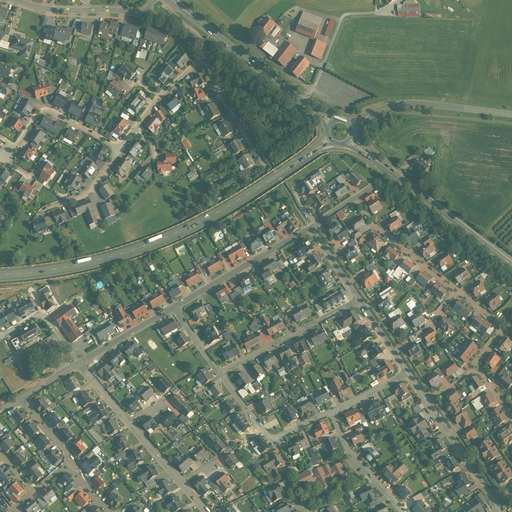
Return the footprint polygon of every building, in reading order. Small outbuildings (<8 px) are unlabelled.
[(403,6),(403,12),(398,12),(398,16),(406,16),(406,17),(419,18),(419,5),(414,5),(403,6)] [(322,19),(303,12),(295,32),(314,39),(322,19)] [(267,18),(258,29),(259,30),(262,33),(263,33),(266,36),(269,33),(275,25),(267,18)] [(323,34),(331,37),(337,21),(329,18),(323,34)] [(87,25),(84,24),(83,24),(81,30),(81,32),(91,36),(94,27),(87,25)] [(110,27),(103,24),(102,27),(101,27),(99,34),(103,35),(102,37),(107,39),(109,34),(111,27),(110,27)] [(119,27),(111,25),(110,27),(111,27),(109,34),(116,36),(117,33),(118,33),(118,32),(119,27)] [(131,28),(126,26),(123,37),(129,39),(133,28),(131,27),(131,28)] [(49,28),(48,28),(47,30),(45,39),(52,41),(52,40),(55,30),(49,28)] [(66,31),(56,28),(55,30),(52,40),(62,43),(64,39),(66,31)] [(72,30),(67,28),(66,31),(64,39),(69,41),(72,30)] [(134,28),(133,28),(129,39),(135,41),(136,38),(138,31),(139,30),(134,29),(134,28)] [(153,31),(148,29),(145,39),(150,41),(153,31)] [(280,39),(276,44),(276,43),(277,41),(272,37),(273,36),(269,33),(266,36),(265,37),(264,37),(263,40),(263,41),(264,42),(265,42),(267,44),(262,50),(271,57),(270,58),(272,60),(273,60),(274,59),(277,61),(277,62),(280,64),(281,64),(283,66),(284,67),(296,52),(285,43),(280,39)] [(166,35),(162,34),(159,44),(163,45),(164,44),(165,40),(166,41),(167,40),(168,36),(166,35)] [(32,43),(14,37),(11,47),(22,51),(21,56),(27,59),(32,43)] [(317,41),(311,56),(320,60),(326,45),(317,41)] [(174,62),(178,66),(181,69),(189,60),(182,53),(174,62)] [(48,62),(40,60),(41,56),(36,55),(34,64),(47,67),(48,62)] [(300,57),(289,71),(298,78),(309,64),(300,57)] [(75,66),(76,64),(71,63),(72,59),(69,58),(68,63),(71,64),(70,65),(75,66)] [(174,62),(171,60),(168,64),(173,68),(175,70),(178,66),(174,62)] [(168,64),(167,63),(164,65),(166,67),(171,71),(173,68),(168,64)] [(74,77),(80,78),(83,65),(78,64),(74,77)] [(0,65),(0,73),(0,74),(1,75),(8,78),(11,69),(0,65)] [(122,72),(121,73),(126,77),(130,80),(136,73),(127,66),(122,72)] [(164,69),(163,68),(158,73),(160,74),(156,78),(162,83),(165,79),(166,80),(173,73),(171,71),(166,67),(164,69)] [(120,70),(116,75),(120,79),(123,81),(126,77),(121,73),(122,72),(120,70)] [(203,75),(193,79),(195,84),(198,83),(200,87),(207,84),(203,75)] [(7,87),(0,83),(0,93),(5,96),(9,88),(7,87)] [(122,89),(115,83),(108,90),(116,96),(122,89)] [(48,85),(41,87),(43,96),(47,95),(51,94),(48,85)] [(41,87),(33,89),(36,98),(39,97),(40,98),(43,96),(41,87)] [(30,99),(32,95),(20,88),(18,92),(30,99)] [(198,90),(192,93),(192,94),(192,96),(193,99),(195,100),(195,101),(201,99),(202,99),(201,98),(205,97),(204,96),(203,92),(199,93),(198,90)] [(146,96),(141,91),(138,95),(143,100),(146,96)] [(138,95),(128,107),(136,114),(143,106),(142,106),(146,102),(143,100),(138,95)] [(63,99),(58,96),(53,104),(62,109),(67,100),(63,98),(63,99)] [(170,98),(167,101),(165,103),(171,111),(179,104),(173,96),(170,99),(170,98)] [(27,102),(23,100),(20,105),(31,112),(34,106),(27,102)] [(197,106),(201,113),(204,111),(204,110),(209,107),(206,101),(202,103),(197,106)] [(74,115),(79,105),(74,102),(73,104),(69,111),(68,113),(71,114),(72,114),(74,115)] [(96,107),(90,104),(85,112),(90,114),(90,113),(92,114),(96,107)] [(31,112),(20,105),(16,111),(21,114),(27,117),(31,112)] [(79,105),(74,115),(75,115),(75,117),(78,118),(80,116),(83,110),(84,108),(79,105)] [(209,107),(204,110),(204,111),(210,121),(220,115),(219,115),(217,110),(214,105),(209,107)] [(161,112),(156,115),(161,122),(165,119),(161,112)] [(92,114),(90,113),(90,114),(89,116),(88,118),(87,118),(85,122),(94,126),(96,123),(97,122),(100,118),(92,114)] [(18,117),(15,115),(13,119),(14,119),(20,124),(23,120),(18,117)] [(46,117),(45,117),(40,126),(46,129),(50,122),(51,120),(46,117)] [(126,127),(128,125),(120,118),(115,124),(124,131),(127,127),(126,127)] [(153,118),(149,124),(148,124),(145,127),(153,133),(155,130),(156,131),(159,128),(158,126),(160,124),(153,118)] [(20,124),(14,119),(9,126),(17,132),(22,125),(20,124)] [(223,121),(215,125),(218,130),(219,129),(225,125),(223,121)] [(56,125),(52,132),(58,136),(63,126),(57,123),(56,125)] [(124,131),(115,124),(111,130),(113,132),(119,136),(119,137),(121,134),(124,131)] [(225,125),(219,129),(224,138),(233,133),(228,124),(225,125)] [(67,133),(64,138),(65,138),(73,142),(77,135),(71,131),(72,131),(69,129),(67,133)] [(36,131),(30,140),(33,142),(37,145),(38,145),(43,136),(36,131)] [(238,141),(230,146),(236,155),(244,151),(238,141)] [(37,145),(33,142),(30,145),(37,150),(38,150),(40,147),(38,145),(37,145)] [(134,142),(127,152),(130,154),(133,157),(134,157),(141,148),(134,142)] [(37,150),(30,145),(27,151),(32,155),(33,156),(37,150)] [(99,147),(98,149),(96,148),(94,152),(96,153),(94,156),(93,156),(98,159),(102,161),(107,152),(99,147)] [(27,151),(24,149),(19,156),(27,162),(28,161),(29,161),(30,160),(30,159),(32,155),(27,151)] [(94,156),(91,154),(88,159),(92,161),(95,163),(98,159),(93,156),(94,156)] [(175,155),(166,155),(167,162),(171,162),(171,164),(176,164),(175,155)] [(248,155),(238,161),(241,166),(244,164),(247,169),(246,170),(254,165),(248,155)] [(133,160),(128,157),(125,161),(131,165),(132,167),(136,162),(133,160)] [(123,159),(114,171),(123,177),(131,165),(125,161),(123,159)] [(190,159),(185,162),(189,168),(193,166),(190,159)] [(422,160),(421,162),(420,161),(417,165),(415,163),(413,166),(423,174),(428,168),(428,167),(430,165),(425,162),(422,160)] [(91,164),(87,162),(86,163),(84,167),(93,174),(95,172),(94,171),(96,168),(91,164)] [(163,163),(161,163),(158,163),(158,166),(157,167),(158,170),(158,171),(158,172),(159,172),(159,173),(160,174),(163,174),(164,173),(164,171),(168,171),(168,172),(170,171),(171,171),(171,164),(171,162),(167,162),(167,163),(166,163),(165,162),(164,162),(163,163)] [(43,163),(41,166),(38,170),(41,172),(41,173),(49,172),(52,169),(43,163)] [(84,167),(81,165),(80,166),(81,166),(78,170),(77,169),(76,171),(82,175),(89,179),(90,177),(91,176),(93,174),(84,167)] [(140,173),(139,175),(141,176),(147,180),(152,173),(145,168),(140,173)] [(1,169),(0,171),(0,179),(2,181),(4,182),(9,175),(1,169)] [(138,171),(133,178),(137,182),(141,176),(139,175),(140,173),(138,171)] [(195,171),(187,176),(190,181),(198,177),(195,171)] [(49,172),(41,173),(42,175),(39,178),(45,181),(46,182),(49,178),(49,179),(53,174),(49,172)] [(363,181),(355,173),(349,180),(356,188),(363,181)] [(72,176),(66,185),(75,190),(77,187),(79,184),(78,184),(80,181),(72,176)] [(37,182),(36,181),(31,187),(34,189),(34,190),(38,192),(43,186),(42,186),(37,182)] [(314,191),(308,182),(301,187),(299,189),(302,194),(305,192),(308,196),(314,191)] [(31,187),(25,183),(19,191),(19,192),(24,195),(23,196),(24,196),(28,199),(34,190),(34,189),(31,187)] [(106,185),(99,191),(105,200),(113,195),(106,185)] [(343,185),(333,191),(338,199),(342,196),(348,192),(343,185)] [(319,196),(312,201),(314,204),(313,205),(313,206),(314,208),(315,208),(316,207),(318,210),(328,203),(324,197),(322,199),(319,196)] [(374,197),(369,200),(371,202),(367,205),(373,213),(381,208),(374,197)] [(89,201),(73,206),(74,207),(77,216),(85,213),(92,210),(89,201)] [(110,204),(101,208),(106,222),(116,218),(110,204)] [(77,216),(74,207),(69,209),(72,219),(78,216),(77,216)] [(92,210),(85,213),(87,220),(94,217),(92,210)] [(62,211),(52,215),(54,219),(55,219),(57,223),(58,225),(66,222),(65,218),(63,213),(62,211)] [(336,214),(341,221),(346,218),(341,211),(336,214)] [(397,211),(389,216),(392,220),(396,217),(396,218),(400,215),(397,211)] [(299,228),(290,216),(283,221),(286,226),(291,233),(299,228)] [(49,217),(44,219),(43,220),(44,223),(45,222),(46,226),(46,227),(54,224),(49,217)] [(94,217),(87,220),(90,226),(97,223),(94,217)] [(392,220),(386,224),(391,232),(401,225),(396,218),(396,217),(392,220)] [(286,226),(283,221),(281,223),(278,218),(276,220),(278,224),(279,223),(283,229),(286,226)] [(360,218),(357,220),(355,220),(353,221),(353,223),(354,224),(351,225),(356,232),(358,231),(366,226),(360,218)] [(43,220),(38,222),(38,223),(37,223),(36,222),(32,223),(34,226),(33,227),(34,230),(35,230),(36,234),(47,230),(46,227),(46,226),(45,222),(44,223),(43,220)] [(279,223),(278,224),(276,220),(272,223),(276,227),(279,231),(283,229),(279,223)] [(274,230),(269,222),(264,225),(267,230),(268,229),(271,233),(274,230)] [(414,222),(406,227),(409,231),(410,232),(413,230),(417,227),(414,222)] [(335,224),(327,229),(332,237),(335,235),(340,241),(345,238),(341,233),(335,224)] [(267,230),(260,234),(266,242),(274,238),(271,233),(268,229),(267,230)] [(409,231),(407,231),(407,233),(406,233),(407,235),(404,237),(406,239),(405,240),(409,245),(415,241),(414,240),(417,238),(413,230),(410,232),(409,231)] [(358,231),(356,232),(351,235),(354,241),(361,236),(358,231)] [(261,240),(256,233),(252,235),(254,238),(256,238),(258,242),(261,240)] [(384,243),(373,235),(367,244),(373,248),(374,247),(378,250),(384,243)] [(428,237),(421,242),(424,246),(428,244),(429,245),(432,243),(428,237)] [(254,238),(251,240),(249,239),(247,241),(247,242),(247,243),(252,251),(256,249),(259,247),(261,246),(258,242),(256,238),(254,238)] [(247,248),(242,240),(237,243),(239,246),(242,251),(247,248)] [(307,240),(299,245),(300,246),(298,247),(300,251),(296,253),(300,258),(313,250),(309,244),(309,243),(307,240)] [(354,241),(348,245),(351,249),(353,248),(358,245),(354,241)] [(424,246),(419,250),(425,258),(429,255),(429,253),(433,251),(429,245),(428,244),(424,246)] [(239,246),(233,250),(239,260),(242,257),(245,256),(242,251),(239,246)] [(351,249),(343,254),(349,262),(358,256),(353,248),(351,249)] [(399,255),(390,248),(384,256),(389,260),(389,258),(392,261),(394,262),(399,255)] [(227,253),(225,250),(220,253),(225,261),(229,258),(226,253),(227,253)] [(227,253),(226,253),(229,258),(232,263),(235,261),(235,262),(239,260),(233,250),(227,253)] [(287,262),(282,254),(278,257),(281,260),(285,267),(287,266),(285,263),(287,262)] [(442,257),(437,260),(441,267),(444,265),(445,266),(446,266),(449,264),(449,263),(451,261),(446,254),(442,257)] [(317,256),(310,261),(313,264),(316,269),(315,269),(323,264),(317,256)] [(217,259),(211,262),(217,272),(218,272),(218,271),(222,268),(217,259)] [(272,260),(262,267),(264,271),(266,275),(270,273),(277,268),(275,264),(272,260)] [(281,260),(275,264),(278,263),(281,269),(285,267),(281,260)] [(414,267),(406,261),(402,266),(400,268),(408,274),(412,270),(414,267)] [(217,272),(211,262),(206,266),(211,275),(215,272),(216,273),(217,272)] [(392,262),(387,269),(391,272),(396,265),(392,262)] [(313,264),(307,268),(310,273),(315,269),(316,269),(313,264)] [(372,264),(366,268),(369,274),(371,272),(378,269),(372,264)] [(407,276),(408,274),(400,268),(402,266),(400,265),(392,276),(397,280),(402,273),(407,277),(407,276)] [(461,270),(453,276),(459,284),(468,277),(462,268),(460,269),(461,270)] [(412,270),(408,274),(407,276),(411,279),(414,275),(416,273),(412,270)] [(266,275),(264,271),(260,273),(265,281),(272,277),(270,273),(266,275)] [(196,272),(190,275),(196,285),(197,284),(196,283),(201,281),(196,272)] [(368,275),(367,275),(365,276),(364,277),(361,279),(361,281),(363,284),(364,284),(367,288),(370,286),(371,286),(374,284),(374,283),(377,281),(371,272),(369,274),(368,275)] [(335,283),(328,273),(319,279),(321,282),(322,281),(326,287),(325,288),(325,289),(332,285),(335,283)] [(418,278),(416,280),(425,287),(431,280),(422,273),(418,278)] [(248,274),(238,280),(242,288),(246,286),(248,287),(250,285),(250,284),(253,282),(248,274)] [(190,275),(184,278),(189,287),(194,285),(194,286),(196,285),(190,275)] [(411,279),(408,282),(412,286),(416,280),(418,278),(414,275),(411,279)] [(481,275),(474,279),(477,283),(479,282),(480,283),(484,280),(481,275)] [(177,278),(173,281),(175,285),(175,284),(178,288),(182,286),(177,278)] [(268,282),(264,284),(269,292),(272,289),(268,282)] [(477,283),(476,284),(475,284),(472,286),(472,287),(470,288),(475,296),(476,295),(477,295),(480,293),(480,292),(484,289),(480,283),(479,282),(477,283)] [(175,285),(170,288),(170,289),(167,290),(172,299),(181,294),(178,288),(175,284),(175,285)] [(446,291),(437,284),(435,287),(431,292),(438,297),(439,297),(441,299),(445,295),(444,294),(446,291)] [(224,286),(214,292),(219,300),(222,304),(226,302),(224,297),(228,294),(224,286)] [(39,292),(42,297),(47,294),(47,295),(50,293),(47,287),(39,292)] [(240,287),(234,290),(235,293),(239,298),(245,294),(240,287)] [(388,290),(381,294),(384,298),(385,297),(386,298),(388,296),(391,295),(388,290)] [(339,291),(336,293),(333,295),(338,303),(344,300),(343,297),(339,291)] [(159,293),(154,296),(159,306),(161,305),(160,305),(165,302),(162,297),(159,293)] [(235,293),(230,296),(234,303),(240,300),(239,298),(235,293)] [(47,294),(42,297),(39,299),(41,302),(40,302),(43,308),(44,307),(47,311),(54,307),(52,303),(50,298),(49,298),(47,295),(47,294)] [(338,303),(333,295),(327,298),(332,307),(338,303)] [(493,296),(491,298),(490,298),(486,301),(489,305),(490,305),(492,308),(500,302),(495,295),(493,296)] [(154,296),(148,300),(150,304),(153,309),(158,306),(158,307),(159,306),(154,296)] [(384,298),(376,303),(381,311),(385,309),(385,308),(387,307),(388,307),(390,305),(388,302),(386,298),(385,297),(384,298)] [(327,298),(321,302),(325,308),(326,310),(332,307),(327,298)] [(21,302),(21,303),(27,314),(34,310),(28,300),(22,304),(21,302)] [(464,305),(459,301),(457,305),(453,309),(454,309),(457,311),(457,312),(460,314),(466,306),(465,305),(464,305)] [(318,312),(325,308),(321,302),(315,306),(318,312)] [(21,317),(27,314),(21,303),(18,304),(17,303),(14,305),(21,317)] [(141,303),(136,306),(142,316),(148,313),(145,308),(142,303),(141,303)] [(201,304),(191,310),(195,318),(194,318),(196,322),(202,319),(200,315),(206,312),(203,308),(201,304)] [(422,304),(415,308),(419,313),(421,316),(427,312),(422,304)] [(305,305),(298,309),(304,319),(311,315),(307,308),(306,305),(305,305)] [(69,306),(53,318),(60,327),(70,320),(76,315),(69,306)] [(131,309),(130,309),(133,315),(136,320),(142,316),(136,306),(131,309)] [(466,306),(460,314),(463,317),(463,316),(466,319),(467,319),(470,315),(472,311),(467,307),(468,307),(466,306)] [(399,308),(392,313),(395,318),(400,316),(403,314),(399,308)] [(122,311),(121,309),(116,312),(120,319),(117,320),(121,328),(129,324),(126,319),(125,316),(122,311)] [(126,309),(122,311),(125,316),(126,319),(130,316),(126,309)] [(292,312),(291,312),(293,316),(297,322),(304,319),(298,309),(292,312)] [(9,310),(4,313),(10,322),(15,319),(11,313),(9,310)] [(284,318),(279,310),(276,312),(280,320),(284,318)] [(354,312),(347,316),(347,317),(340,322),(344,328),(344,329),(348,326),(350,325),(350,323),(351,323),(353,325),(360,320),(354,312)] [(4,313),(0,315),(0,316),(5,325),(10,322),(4,313)] [(419,313),(410,319),(415,327),(419,325),(420,325),(421,324),(422,323),(424,321),(421,316),(419,313)] [(470,315),(467,319),(466,319),(464,321),(467,323),(471,319),(472,317),(470,315)] [(395,318),(392,320),(392,321),(389,323),(394,330),(399,327),(400,327),(403,326),(403,325),(404,324),(400,317),(400,316),(395,318)] [(457,322),(451,317),(448,321),(453,325),(452,325),(454,326),(457,322)] [(474,322),(471,326),(477,331),(485,321),(483,320),(482,320),(478,317),(474,322)] [(279,321),(276,323),(275,323),(270,325),(266,318),(265,318),(263,319),(263,320),(261,321),(262,324),(265,328),(267,331),(270,336),(283,329),(279,321)] [(444,318),(438,325),(445,330),(448,330),(452,325),(453,325),(448,321),(444,318)] [(171,319),(165,323),(171,332),(176,329),(177,328),(175,325),(174,322),(173,323),(171,319)] [(467,323),(466,326),(469,329),(471,326),(474,322),(471,319),(467,323)] [(70,320),(60,327),(72,343),(82,336),(70,320)] [(113,321),(108,323),(112,330),(117,327),(113,321)] [(485,321),(477,331),(483,335),(484,336),(486,333),(491,327),(486,323),(485,321)] [(257,322),(249,327),(253,332),(257,333),(262,330),(259,325),(257,322)] [(108,323),(102,327),(101,327),(104,332),(107,337),(114,333),(112,330),(108,323)] [(171,332),(165,323),(159,326),(161,330),(162,332),(162,333),(163,332),(165,335),(171,332)] [(20,338),(24,344),(27,342),(41,334),(38,330),(37,330),(34,325),(27,329),(27,328),(26,328),(27,330),(24,331),(24,330),(23,330),(24,331),(21,333),(23,336),(20,338)] [(344,328),(340,331),(337,330),(333,333),(336,338),(351,330),(348,326),(344,329),(344,328)] [(101,327),(95,331),(98,337),(100,341),(107,337),(104,332),(101,327)] [(364,327),(356,332),(359,337),(363,343),(371,337),(367,331),(364,327)] [(212,328),(203,334),(209,345),(219,339),(212,328)] [(351,330),(336,338),(338,337),(340,341),(347,337),(347,336),(356,331),(354,328),(351,330)] [(320,330),(318,332),(313,334),(310,336),(311,338),(314,344),(317,343),(317,344),(325,340),(320,330)] [(431,330),(422,336),(428,343),(431,341),(432,341),(437,338),(431,330)] [(95,331),(90,334),(94,340),(98,337),(95,331)] [(229,331),(223,335),(226,340),(233,337),(229,331)] [(27,342),(24,344),(20,338),(23,336),(21,333),(18,334),(19,337),(11,342),(16,352),(29,344),(27,342)] [(415,333),(408,338),(413,345),(415,343),(418,342),(417,340),(419,339),(418,337),(415,333)] [(486,333),(484,336),(483,335),(481,339),(484,342),(490,335),(486,333)] [(183,334),(176,339),(177,340),(176,341),(178,344),(179,343),(182,348),(189,343),(183,334)] [(253,336),(243,341),(247,350),(263,342),(258,334),(253,337),(253,336)] [(358,344),(353,347),(355,350),(361,347),(359,345),(363,343),(359,337),(355,340),(358,344)] [(301,338),(292,343),(296,351),(297,351),(298,354),(301,355),(308,351),(301,338)] [(311,338),(306,341),(310,349),(314,347),(314,346),(317,344),(317,343),(314,344),(311,338)] [(504,338),(499,343),(500,343),(496,348),(504,353),(505,354),(507,352),(506,350),(510,345),(511,344),(511,343),(504,338)] [(463,347),(472,354),(473,353),(474,352),(477,348),(473,345),(468,341),(463,347)] [(132,342),(123,350),(129,357),(134,352),(138,356),(141,353),(138,350),(138,349),(136,346),(132,342)] [(413,345),(407,349),(412,357),(416,354),(416,353),(420,351),(417,347),(418,347),(415,343),(413,345)] [(145,353),(138,344),(136,346),(138,349),(138,350),(141,353),(143,355),(145,353)] [(376,344),(368,349),(370,352),(374,359),(382,353),(378,347),(376,344)] [(57,348),(39,347),(39,357),(56,358),(57,348)] [(232,347),(222,352),(226,361),(236,356),(232,347)] [(472,354),(463,347),(460,351),(469,359),(471,357),(470,357),(472,354)] [(287,348),(278,353),(282,361),(283,360),(286,358),(291,356),(287,348)] [(469,359),(460,351),(456,356),(459,358),(465,363),(468,360),(469,360),(469,359)] [(117,352),(108,360),(114,367),(118,364),(119,363),(118,363),(123,359),(123,360),(123,359),(117,352)] [(492,354),(485,363),(492,369),(498,361),(499,360),(497,358),(492,354)] [(507,360),(500,354),(497,358),(499,360),(498,361),(503,364),(507,360)] [(272,355),(263,361),(267,368),(268,368),(276,362),(272,355)] [(298,359),(299,362),(302,367),(310,363),(305,355),(298,359)] [(293,360),(288,362),(286,358),(283,360),(285,365),(282,366),(285,370),(287,373),(287,374),(291,372),(291,371),(297,367),(295,364),(293,360)] [(465,363),(459,358),(457,362),(461,368),(465,363)] [(267,368),(263,361),(260,362),(267,372),(270,370),(268,368),(267,368)] [(394,370),(388,362),(381,366),(383,370),(387,375),(394,370)] [(452,362),(443,368),(448,377),(458,370),(452,362)] [(151,371),(158,367),(155,363),(149,366),(151,371)] [(103,364),(96,371),(101,377),(103,376),(109,370),(103,364)] [(257,366),(250,371),(256,380),(257,380),(264,375),(257,366)] [(444,376),(439,368),(433,372),(435,374),(439,379),(444,376)] [(206,369),(196,377),(203,386),(213,379),(206,369)] [(504,369),(499,376),(502,379),(504,377),(505,377),(508,372),(504,369)] [(109,370),(103,376),(107,381),(113,376),(114,377),(110,372),(111,372),(109,370)] [(383,370),(379,373),(378,372),(374,375),(377,378),(378,380),(382,378),(387,375),(383,370)] [(242,373),(234,379),(235,380),(239,385),(242,389),(242,390),(244,388),(246,387),(250,384),(242,373)] [(435,374),(427,379),(432,387),(441,382),(439,379),(435,374)] [(476,377),(469,382),(471,385),(475,391),(479,389),(482,386),(476,377)] [(511,382),(505,377),(504,377),(502,379),(499,384),(503,387),(504,388),(506,390),(507,390),(511,383),(511,382)] [(73,378),(64,383),(67,387),(70,392),(70,393),(72,392),(79,388),(80,387),(78,383),(76,384),(73,378)] [(164,379),(157,385),(164,393),(171,387),(169,385),(164,380),(164,379)] [(336,380),(333,382),(333,383),(330,384),(330,385),(332,389),(334,395),(335,394),(338,393),(337,391),(343,388),(339,381),(338,381),(338,380),(337,381),(336,380)] [(200,384),(193,390),(195,394),(203,389),(200,384)] [(252,395),(255,392),(251,386),(252,386),(250,384),(246,387),(252,395)] [(252,386),(251,386),(255,392),(259,390),(255,384),(252,386)] [(403,384),(395,389),(396,390),(393,392),(395,395),(398,393),(401,398),(409,393),(403,384)] [(217,385),(210,390),(213,393),(212,393),(216,398),(223,393),(217,385)] [(343,388),(337,391),(338,393),(341,398),(351,394),(347,386),(343,388)] [(148,387),(139,394),(145,401),(149,398),(153,394),(154,394),(148,387)] [(244,388),(242,390),(242,389),(238,392),(243,399),(248,395),(244,388)] [(306,388),(301,391),(304,397),(304,398),(306,397),(309,395),(306,388)] [(472,393),(470,395),(473,399),(482,393),(479,389),(475,391),(472,393)] [(324,390),(319,393),(324,403),(330,400),(327,394),(325,390),(324,390)] [(465,398),(460,390),(456,393),(459,398),(461,401),(465,398)] [(454,391),(450,393),(449,393),(447,395),(447,396),(445,397),(448,400),(450,402),(453,400),(454,402),(456,401),(457,400),(459,398),(456,393),(454,391)] [(82,394),(76,398),(82,408),(91,403),(85,392),(82,394)] [(313,395),(313,396),(315,400),(318,406),(324,403),(319,393),(313,395)] [(409,393),(401,398),(402,399),(401,399),(403,403),(407,401),(410,406),(415,402),(409,393)] [(482,398),(481,399),(482,400),(486,407),(487,407),(489,406),(494,402),(488,393),(482,398)] [(136,396),(134,394),(132,396),(133,398),(137,403),(140,401),(136,396)] [(270,395),(262,399),(264,402),(266,400),(268,404),(274,401),(270,395)] [(185,405),(177,396),(171,401),(179,410),(180,409),(185,405)] [(482,400),(481,399),(482,398),(481,397),(472,403),(477,410),(480,409),(483,407),(479,402),(482,400)] [(133,398),(126,405),(132,412),(139,405),(137,403),(133,398)] [(42,400),(34,407),(41,414),(46,410),(49,408),(42,400)] [(264,402),(261,404),(261,405),(258,407),(260,412),(261,411),(263,415),(269,411),(268,410),(271,408),(268,404),(266,400),(264,402)] [(303,403),(299,405),(303,413),(312,408),(308,400),(308,401),(303,403)] [(452,416),(460,411),(458,407),(458,406),(456,404),(455,404),(454,402),(453,400),(450,402),(446,405),(446,407),(447,408),(447,409),(446,410),(447,411),(449,412),(449,411),(452,416)] [(229,401),(222,406),(228,414),(235,409),(229,401)] [(377,403),(369,407),(369,408),(365,410),(366,413),(370,421),(373,419),(375,423),(385,417),(384,414),(386,413),(381,402),(377,404),(377,403)] [(185,405),(180,409),(184,414),(183,415),(186,417),(187,416),(192,411),(186,404),(185,405)] [(100,406),(96,408),(95,408),(93,409),(92,410),(94,413),(94,415),(89,418),(92,423),(98,420),(98,421),(100,420),(106,417),(107,416),(105,413),(105,412),(103,410),(103,409),(100,406)] [(418,406),(413,409),(416,414),(421,411),(418,406)] [(486,407),(481,411),(484,415),(485,414),(491,410),(489,406),(487,407),(486,407)] [(290,408),(283,412),(289,424),(296,420),(290,408)] [(493,413),(490,415),(490,416),(497,426),(500,424),(506,420),(499,409),(493,413)] [(22,413),(19,410),(18,412),(14,415),(12,417),(19,425),(26,418),(24,415),(22,413)] [(356,410),(344,415),(349,426),(354,424),(353,422),(357,420),(360,419),(361,421),(358,415),(356,410)] [(460,411),(452,416),(453,418),(454,418),(455,420),(454,420),(457,424),(460,422),(466,418),(464,415),(464,414),(462,411),(461,411),(460,411)] [(170,412),(161,420),(168,428),(173,424),(176,427),(179,423),(180,425),(181,425),(177,420),(170,412)] [(231,422),(233,420),(238,416),(236,413),(228,417),(225,420),(227,423),(230,420),(231,422)] [(60,423),(52,414),(46,420),(53,429),(56,427),(60,423)] [(186,417),(183,415),(180,418),(185,425),(190,420),(187,416),(186,417)] [(246,422),(240,415),(238,416),(233,420),(238,426),(239,427),(244,433),(250,427),(248,424),(249,424),(247,422),(246,422)] [(149,417),(144,422),(144,421),(140,424),(147,431),(147,430),(151,426),(151,427),(155,423),(149,417),(148,417),(149,417)] [(466,418),(460,422),(464,429),(472,424),(467,417),(466,418)] [(421,418),(418,419),(409,425),(409,426),(408,426),(414,436),(415,435),(420,442),(428,436),(429,436),(425,429),(427,427),(421,418)] [(478,419),(472,423),(475,427),(481,423),(478,419)] [(109,423),(105,425),(109,431),(111,435),(119,430),(113,420),(109,423)] [(60,423),(56,427),(59,430),(65,425),(66,424),(63,421),(60,423)] [(26,422),(20,428),(23,431),(24,430),(24,431),(30,426),(26,422)] [(38,431),(32,424),(30,426),(24,431),(27,434),(30,438),(38,431)] [(100,424),(85,433),(96,446),(103,441),(95,432),(98,430),(100,429),(102,428),(102,427),(100,424)] [(166,430),(160,424),(157,426),(163,432),(166,430)] [(324,424),(316,427),(318,431),(314,432),(317,438),(328,433),(324,424)] [(59,430),(58,430),(61,434),(65,430),(66,431),(69,429),(65,425),(59,430)] [(362,425),(355,428),(357,433),(359,432),(360,433),(365,430),(362,425)] [(511,428),(510,425),(497,434),(505,445),(508,443),(509,444),(511,442),(511,428)] [(217,428),(225,439),(227,438),(219,427),(217,428)] [(471,427),(463,433),(468,440),(476,434),(471,427)] [(61,434),(59,436),(65,443),(72,437),(66,431),(65,430),(61,434)] [(245,434),(249,438),(254,434),(251,430),(245,434)] [(357,433),(350,436),(354,445),(363,441),(360,433),(359,432),(357,433)] [(7,434),(1,440),(4,443),(7,440),(8,440),(10,438),(7,434)] [(254,434),(249,438),(252,443),(254,441),(253,441),(257,438),(254,434)] [(122,438),(121,435),(111,440),(113,443),(122,438)] [(42,436),(35,443),(41,449),(42,451),(45,448),(49,444),(42,436)] [(212,436),(206,441),(211,447),(213,446),(212,446),(217,441),(212,436)] [(257,438),(253,441),(254,441),(258,447),(255,450),(260,456),(269,448),(260,436),(257,438)] [(437,436),(430,440),(433,444),(439,440),(437,436)] [(303,437),(294,441),(295,444),(297,449),(298,449),(307,445),(303,437)] [(125,438),(117,443),(120,448),(117,450),(119,453),(120,454),(130,448),(125,438)] [(249,438),(244,441),(249,447),(253,444),(252,443),(249,438)] [(78,439),(71,444),(74,448),(79,444),(80,445),(81,443),(78,439)] [(332,439),(324,442),(329,453),(337,449),(332,439)] [(4,443),(0,446),(6,453),(13,447),(8,440),(7,440),(4,443)] [(217,441),(212,446),(213,446),(220,454),(223,451),(226,448),(219,440),(217,441)] [(433,444),(437,450),(439,454),(447,449),(440,440),(439,440),(433,444)] [(493,447),(491,447),(488,441),(479,448),(481,451),(480,452),(485,460),(486,459),(489,463),(495,458),(498,457),(498,456),(495,451),(495,449),(493,447)] [(74,448),(71,450),(77,457),(84,450),(80,445),(79,444),(74,448)] [(295,444),(287,447),(290,455),(291,455),(292,457),(299,454),(298,451),(299,451),(298,449),(297,449),(295,444)] [(368,444),(361,448),(366,453),(371,449),(372,448),(368,444)] [(97,446),(92,450),(97,455),(101,450),(97,446)] [(182,448),(179,446),(176,448),(184,457),(185,457),(187,455),(182,448)] [(190,452),(185,446),(182,448),(187,455),(190,452)] [(47,451),(45,448),(42,451),(41,449),(37,453),(40,457),(42,456),(47,451)] [(130,448),(120,454),(122,457),(122,456),(132,451),(130,448)] [(201,448),(193,455),(199,462),(203,458),(203,457),(207,454),(201,448)] [(313,448),(308,450),(312,458),(309,459),(311,465),(319,461),(313,448)] [(371,449),(366,453),(365,454),(367,457),(366,458),(370,462),(371,461),(373,464),(379,459),(376,456),(377,454),(375,451),(373,452),(371,449)] [(47,451),(42,456),(45,459),(46,459),(46,458),(52,453),(49,450),(47,451)] [(437,450),(430,454),(434,460),(440,456),(439,454),(437,450)] [(52,453),(46,458),(46,459),(49,461),(53,466),(54,465),(55,465),(57,464),(57,463),(61,459),(59,456),(57,454),(54,451),(52,453)] [(92,451),(85,457),(88,460),(94,456),(95,457),(96,456),(92,451)] [(132,451),(122,456),(124,460),(130,457),(129,457),(134,454),(132,451)] [(134,454),(129,457),(130,457),(132,462),(128,464),(127,465),(130,469),(138,465),(139,465),(141,464),(141,463),(143,461),(142,459),(142,458),(141,456),(140,456),(139,456),(137,453),(138,452),(134,454)] [(25,462),(19,455),(15,458),(12,460),(18,467),(25,462)] [(232,455),(224,461),(232,470),(236,466),(239,463),(232,455)] [(278,455),(271,459),(272,460),(274,463),(276,467),(283,463),(278,455)] [(45,459),(42,456),(40,457),(43,461),(48,467),(49,465),(51,467),(53,466),(49,461),(46,459),(45,459)] [(84,471),(97,460),(95,457),(94,456),(88,460),(81,467),(84,471)] [(184,457),(181,460),(178,457),(173,461),(176,465),(183,472),(186,469),(191,464),(192,465),(192,464),(185,457),(184,457)] [(453,458),(446,463),(451,472),(459,468),(453,458)] [(97,460),(84,471),(87,474),(88,475),(96,468),(95,468),(100,463),(97,460)] [(269,461),(262,465),(267,473),(271,470),(269,468),(272,466),(271,465),(274,463),(272,460),(269,461)] [(33,462),(27,467),(30,471),(34,468),(36,470),(38,468),(33,462)] [(391,466),(387,469),(387,468),(382,473),(383,474),(385,477),(389,481),(391,484),(392,484),(395,481),(396,482),(401,478),(400,477),(407,471),(400,463),(395,467),(395,466),(393,468),(391,466)] [(506,468),(502,463),(500,464),(493,469),(496,473),(494,473),(500,481),(501,480),(503,484),(511,478),(511,476),(509,473),(509,471),(508,468),(506,468)] [(327,466),(313,473),(312,473),(314,476),(311,477),(309,471),(308,471),(304,473),(303,473),(304,474),(297,477),(296,477),(296,478),(301,487),(302,487),(303,486),(305,487),(306,485),(308,485),(309,483),(310,483),(313,484),(317,482),(316,485),(318,485),(318,486),(318,488),(320,489),(320,490),(321,491),(321,490),(330,486),(331,486),(327,479),(329,478),(332,479),(332,477),(334,476),(337,482),(338,483),(338,482),(347,478),(346,476),(347,474),(345,473),(346,471),(343,470),(341,464),(331,468),(333,471),(330,472),(327,466)] [(152,466),(136,476),(136,477),(137,476),(140,481),(142,480),(142,481),(144,483),(149,481),(157,476),(155,472),(156,472),(154,468),(153,469),(152,466)] [(291,466),(285,469),(289,476),(295,473),(291,466)] [(36,470),(34,468),(30,471),(27,474),(29,477),(28,478),(31,481),(32,480),(34,483),(42,477),(36,470)] [(5,474),(0,478),(0,481),(1,483),(4,486),(8,482),(12,479),(9,475),(7,472),(5,473),(5,474)] [(99,472),(92,478),(95,480),(97,478),(101,475),(99,472)] [(222,473),(214,480),(215,480),(220,487),(225,483),(228,480),(222,473)] [(464,474),(455,480),(459,486),(454,489),(458,496),(462,494),(467,491),(467,490),(465,487),(470,484),(464,474)] [(67,475),(59,481),(65,487),(66,488),(70,484),(73,482),(67,475)] [(157,476),(149,481),(144,483),(147,487),(152,485),(160,480),(157,476)] [(452,476),(444,480),(446,484),(454,479),(452,476)] [(202,477),(193,484),(199,491),(204,487),(207,484),(202,477)] [(103,485),(97,478),(95,480),(91,483),(97,490),(98,488),(99,490),(103,486),(102,485),(103,485)] [(120,480),(112,487),(115,490),(123,482),(120,480)] [(220,487),(215,480),(214,480),(212,483),(217,489),(220,487)] [(162,484),(159,486),(159,487),(160,486),(163,492),(161,493),(162,493),(165,496),(173,491),(167,481),(162,484)] [(4,486),(2,488),(4,491),(10,485),(8,482),(4,486)] [(217,489),(212,483),(208,486),(214,492),(217,489)] [(220,487),(224,493),(225,493),(230,489),(225,483),(220,487)] [(16,484),(8,491),(12,496),(14,499),(17,496),(22,491),(16,484)] [(278,485),(267,490),(269,494),(273,503),(282,498),(280,495),(283,494),(278,485)] [(410,494),(404,486),(402,488),(397,492),(404,500),(410,494)] [(112,487),(106,492),(110,497),(114,493),(115,494),(117,492),(115,490),(112,487)] [(204,487),(199,491),(203,496),(206,494),(205,493),(208,491),(204,487)] [(224,493),(220,487),(217,489),(224,497),(227,495),(225,493),(224,493)] [(370,487),(358,493),(362,501),(367,499),(369,498),(374,495),(370,487)] [(45,491),(45,490),(42,493),(40,496),(41,497),(46,503),(54,496),(48,489),(45,491)] [(349,493),(351,498),(358,495),(355,490),(353,491),(349,493)] [(71,493),(66,497),(70,501),(76,495),(73,491),(71,493)] [(468,493),(464,497),(465,499),(473,494),(471,491),(468,493)] [(89,502),(82,493),(74,500),(82,508),(89,502)] [(110,497),(107,499),(109,502),(109,503),(111,506),(112,505),(114,508),(116,506),(117,507),(120,504),(120,503),(121,502),(117,499),(118,498),(115,494),(114,493),(110,497)] [(421,494),(412,499),(415,502),(423,497),(421,494)] [(486,501),(481,494),(478,496),(483,503),(486,501)] [(483,503),(478,496),(474,499),(476,501),(480,506),(483,503)] [(46,503),(41,497),(37,501),(39,503),(43,507),(47,504),(46,503)] [(171,501),(165,505),(168,510),(171,508),(171,509),(172,508),(173,511),(175,511),(182,508),(183,508),(177,498),(171,501)] [(446,507),(451,502),(447,498),(442,503),(446,507)] [(36,506),(32,501),(29,504),(28,504),(26,505),(27,506),(23,509),(25,511),(31,511),(33,511),(37,511),(40,510),(36,506)] [(480,506),(476,501),(470,505),(475,511),(479,511),(483,510),(480,506)] [(331,502),(324,505),(328,510),(331,508),(332,509),(335,506),(331,502)] [(426,508),(421,502),(412,510),(414,511),(429,511),(430,511),(427,507),(426,508)] [(43,507),(39,503),(36,506),(40,510),(41,511),(42,511),(45,510),(43,507)] [(133,503),(125,507),(129,511),(131,511),(137,507),(133,503)]
